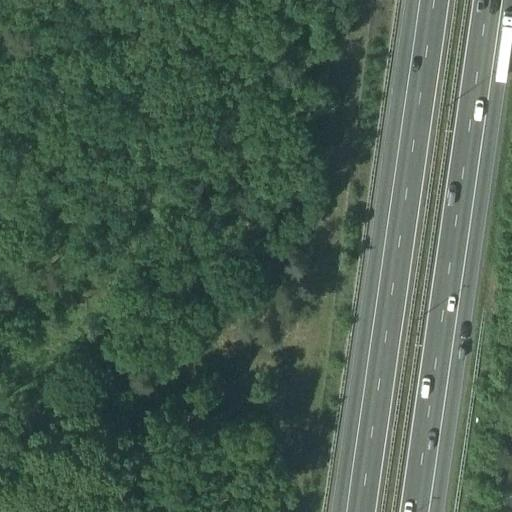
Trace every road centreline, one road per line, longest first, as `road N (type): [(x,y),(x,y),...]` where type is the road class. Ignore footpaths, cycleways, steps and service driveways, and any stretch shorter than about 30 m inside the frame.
road 1 (motorway): [(420,511),(494,0)]
road 2 (motorway): [(426,0),(353,511)]
